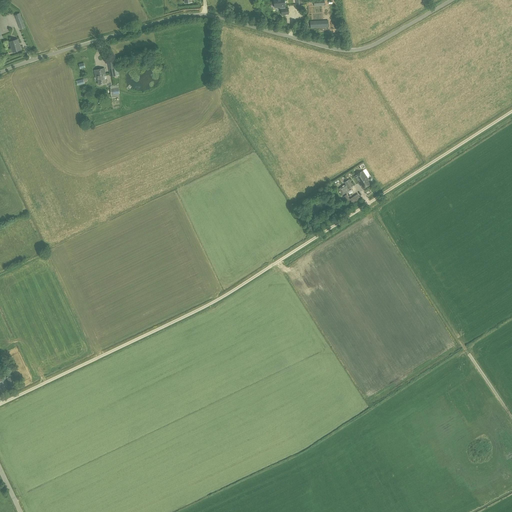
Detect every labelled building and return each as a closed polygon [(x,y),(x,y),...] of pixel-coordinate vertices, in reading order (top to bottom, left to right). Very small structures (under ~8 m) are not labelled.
[(16,18),(16,19),(20,29),(21,29),(25,27),(21,16),(16,18)] [(310,29),(328,28),(328,20),(310,21),(310,29)] [(13,52),(21,49),(18,39),(10,42),(12,48),(11,49),(12,52),(13,52)] [(108,62),(109,69),(110,77),(116,76),(114,61),(108,62)] [(104,76),(106,76),(104,68),(94,70),(95,78),(97,77),(98,84),(106,83),(104,76)] [(363,171),(354,176),(360,185),(363,189),(370,184),(368,181),(369,180),(363,171)] [(344,182),(345,184),(339,189),(343,195),(350,191),(348,189),(353,186),(349,179),(344,182)] [(361,199),(359,196),(357,194),(350,199),(352,201),(353,204),(361,199)] [(16,385),(12,375),(7,378),(11,387),(16,385)]
